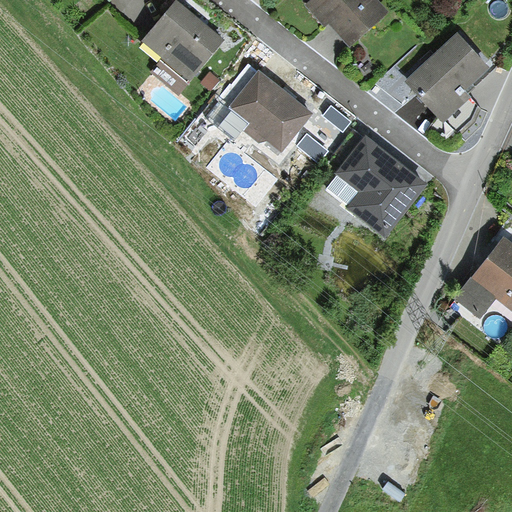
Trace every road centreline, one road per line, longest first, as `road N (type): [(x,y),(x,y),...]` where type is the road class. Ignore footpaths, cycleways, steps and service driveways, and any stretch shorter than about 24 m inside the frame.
road 1 (residential): [(473,182),(230,0)]
road 2 (residential): [(473,182),(373,406)]
